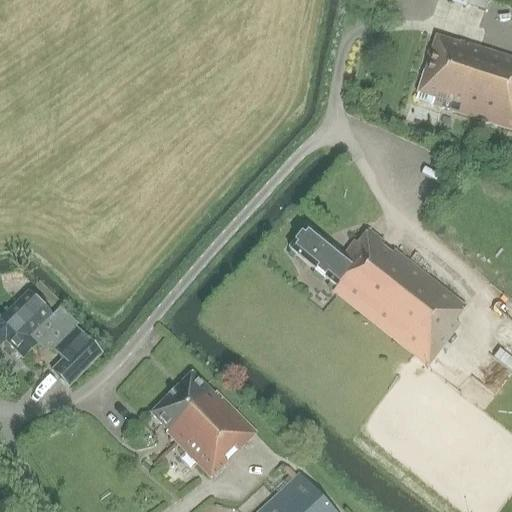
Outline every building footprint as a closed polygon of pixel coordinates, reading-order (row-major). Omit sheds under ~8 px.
[(511,59),(459,43),(459,45),(436,37),(416,101),(511,131),(511,59)] [(357,245),(354,243),(342,258),(306,229),(289,250),(336,288),(333,292),(428,368),(459,326),(455,323),(466,309),(368,231),(357,245)] [(0,348),(5,343),(23,360),(37,346),(29,338),(40,327),(51,315),(28,292),(16,304),(0,320),(0,348)] [(103,355),(76,327),(52,351),(62,360),(50,372),(69,390),(103,355)] [(511,371),(511,357),(502,350),(496,358),(511,371)] [(238,452),(256,435),(216,394),(214,396),(192,373),(150,415),(167,432),(166,434),(211,480),(227,463),(223,459),(234,447),(238,452)] [(281,468),(293,481),(297,478),(288,468),(286,469),(283,466),(281,468)] [(333,511),(299,476),(297,478),(293,481),(260,511),(333,511)]
